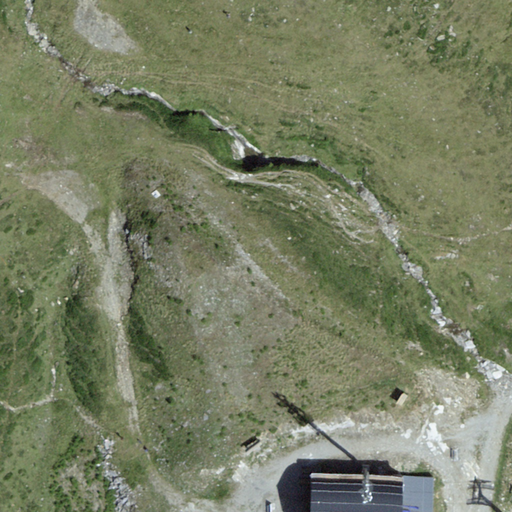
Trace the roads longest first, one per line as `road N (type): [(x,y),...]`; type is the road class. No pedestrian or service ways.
road 1 (track): [(202,511),(160,499),(132,443),(113,273),(80,208),(59,196),(55,159)]
road 2 (track): [(511,394),(459,451),(325,448),(282,480),(268,511)]
